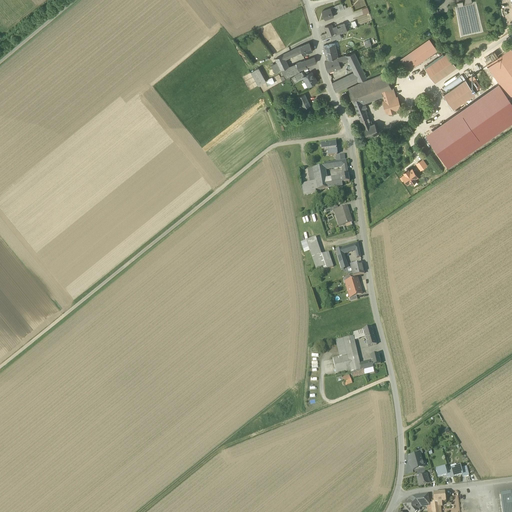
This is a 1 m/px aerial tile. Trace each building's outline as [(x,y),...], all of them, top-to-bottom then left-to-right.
[(334,6),(337,12),(344,9),(342,3),(334,6)] [(333,17),(332,13),(330,8),(322,12),(325,20),(333,17)] [(361,10),(363,17),(369,15),(366,8),(361,10)] [(347,31),(345,24),(338,27),(333,29),(336,35),(340,33),(347,31)] [(335,35),(336,35),(333,29),(332,25),(325,27),(327,33),(321,35),(323,40),(330,37),(335,35)] [(417,49),(424,59),(436,50),(429,40),(417,49)] [(302,52),(303,56),(313,52),(309,43),(300,47),(302,52)] [(323,46),(327,59),(338,57),(334,44),(323,46)] [(300,47),(283,55),(285,59),(297,53),(299,53),(302,52),(300,47)] [(487,65),(509,96),(511,93),(511,49),(511,48),(487,65)] [(413,51),(420,61),(424,59),(417,49),(413,51)] [(420,61),(413,51),(401,60),(408,70),(420,61)] [(349,61),(353,69),(361,65),(355,52),(346,55),(349,61)] [(425,68),(434,82),(457,67),(447,53),(425,68)] [(281,70),(281,71),(289,67),(285,59),(283,55),(275,59),(277,63),(281,70)] [(314,57),(296,64),(299,71),(307,68),(307,67),(317,63),(314,57)] [(325,62),(328,72),(341,68),(339,62),(338,58),(325,62)] [(275,73),(281,70),(277,63),(271,65),(275,73)] [(300,73),(299,71),(296,64),(289,67),(281,71),(285,79),(300,73)] [(258,86),(265,82),(265,81),(258,68),(251,72),(258,86)] [(367,78),(362,68),(354,72),(358,81),(359,81),(367,78)] [(294,76),(297,81),(303,77),(305,76),(302,71),(300,72),(300,73),(294,76)] [(305,81),(306,83),(307,82),(309,86),(313,84),(314,84),(316,84),(316,82),(316,81),(314,77),(312,73),(311,72),(305,76),(303,77),(305,81)] [(339,83),(337,80),(331,83),(336,92),(358,81),(354,72),(350,74),(351,77),(339,83)] [(354,103),(361,100),(363,104),(383,96),(382,92),(392,89),(391,88),(387,77),(385,73),(357,84),(348,89),(354,103)] [(350,74),(337,80),(339,83),(351,77),(350,74)] [(443,95),(453,109),(475,94),(465,79),(443,95)] [(425,134),(428,139),(429,139),(496,92),(511,114),(511,115),(445,162),(448,167),(511,122),(511,102),(499,83),(425,134)] [(396,98),(392,88),(391,88),(392,89),(382,92),(383,96),(385,101),(386,104),(384,104),(386,110),(387,110),(388,112),(395,110),(400,109),(396,98)] [(511,114),(496,92),(429,139),(445,162),(511,115),(511,114)] [(298,97),(303,108),(310,105),(304,94),(298,97)] [(354,103),(359,116),(366,113),(363,104),(361,100),(354,103)] [(386,104),(385,101),(382,101),(386,114),(388,113),(388,114),(395,112),(395,110),(388,112),(387,110),(386,110),(384,104),(386,104)] [(371,125),(368,117),(361,120),(364,128),(371,125)] [(363,128),(367,138),(379,133),(375,123),(371,125),(364,128),(363,128)] [(429,139),(428,139),(445,162),(429,139)] [(328,152),(328,156),(337,154),(336,151),(336,149),(335,143),(321,144),(322,151),(328,150),(328,152)] [(422,160),(417,164),(421,169),(426,165),(422,160)] [(342,167),(343,170),(347,169),(346,161),(345,161),(336,162),(328,163),(329,169),(342,167)] [(324,167),(312,169),(315,190),(328,188),(327,180),(325,170),(325,167),(324,167)] [(405,174),(400,177),(402,180),(404,179),(408,183),(410,181),(411,183),(416,180),(414,179),(417,177),(412,169),(409,171),(408,170),(404,173),(405,174)] [(340,176),(342,183),(349,182),(348,174),(343,175),(340,176)] [(337,179),(327,180),(328,188),(342,186),(342,183),(340,176),(337,176),(337,179)] [(316,193),(315,190),(312,191),(310,183),(302,184),(304,196),(316,193)] [(340,218),(343,226),(346,225),(351,223),(352,223),(347,207),(338,210),(337,210),(334,211),(337,219),(340,218)] [(306,241),(312,258),(321,255),(315,238),(306,241)] [(306,260),(312,258),(306,241),(301,243),(306,260)] [(342,248),(342,249),(344,254),(356,252),(359,251),(357,243),(342,248)] [(348,267),(344,254),(342,249),(336,251),(339,261),(340,260),(342,269),(348,267)] [(328,253),(321,255),(312,258),(317,273),(333,267),(328,253)] [(351,266),(353,276),(364,273),(362,263),(351,266)] [(347,282),(350,289),(359,287),(357,279),(351,280),(346,282),(346,283),(347,282)] [(361,294),(359,287),(350,289),(352,297),(350,297),(351,297),(351,298),(356,296),(361,294)] [(367,343),(368,347),(376,345),(371,327),(363,330),(365,337),(365,339),(367,343)] [(357,332),(359,339),(365,337),(363,330),(357,332)] [(347,356),(348,359),(357,357),(354,341),(353,337),(352,337),(343,339),(347,356)] [(335,342),(339,358),(347,356),(343,339),(335,342)] [(371,360),(372,367),(373,366),(381,365),(379,355),(370,356),(371,360)] [(336,374),(351,371),(348,359),(347,356),(339,358),(332,360),(336,374)] [(359,365),(357,357),(348,359),(351,371),(352,378),(364,375),(363,371),(373,368),(373,366),(372,367),(371,360),(369,361),(369,362),(359,365)] [(426,439),(428,444),(437,440),(435,435),(426,439)] [(408,457),(412,470),(423,467),(420,454),(415,455),(408,457)] [(451,470),(453,477),(462,475),(461,468),(460,467),(451,469),(451,470),(451,471),(451,470)] [(462,475),(463,477),(469,476),(466,467),(461,468),(462,475)] [(436,470),(438,477),(446,475),(447,475),(446,472),(445,469),(445,468),(436,470)] [(416,477),(419,486),(429,484),(427,474),(426,474),(417,476),(416,477)] [(503,511),(511,511),(511,492),(501,494),(503,511)] [(435,503),(437,503),(446,502),(445,493),(433,494),(435,503)] [(413,497),(409,500),(418,509),(421,506),(422,505),(428,505),(429,504),(427,495),(413,497)] [(409,511),(415,511),(418,509),(409,500),(403,505),(409,511)]
